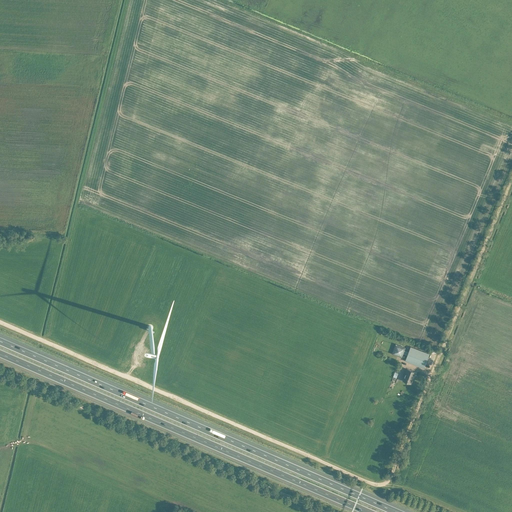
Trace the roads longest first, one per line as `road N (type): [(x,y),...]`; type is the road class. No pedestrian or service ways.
road 1 (motorway): [(397,511),(0,338)]
road 2 (track): [(382,490),(0,323)]
road 3 (motorway): [(0,352),(368,511)]
road 4 (track): [(0,371),(335,511)]
road 5 (track): [(382,490),(511,170)]
